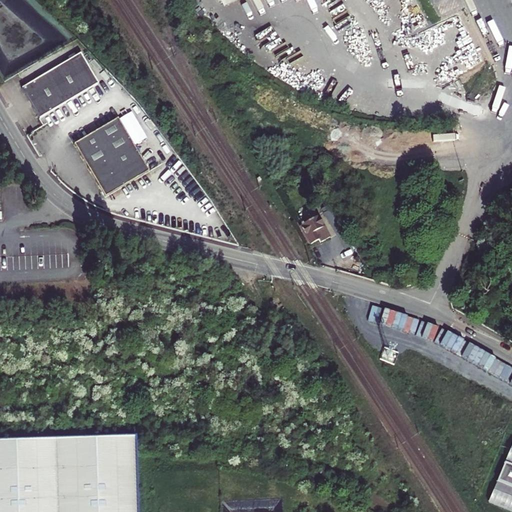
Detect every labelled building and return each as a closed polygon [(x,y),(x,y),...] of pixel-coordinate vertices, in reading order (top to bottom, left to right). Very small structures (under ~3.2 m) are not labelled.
[(39,119),(98,84),(80,54),(21,89),(39,119)] [(105,198),(148,172),(117,120),(74,145),(105,198)] [(328,205),(322,209),(324,213),(331,209),(328,205)] [(329,220),(335,217),(331,209),(324,213),(329,220)] [(311,244),(319,240),(320,243),(330,237),(318,216),(301,226),(311,244)] [(352,245),(335,217),(329,220),(345,249),(352,245)] [(137,511),(135,438),(0,442),(0,511),(137,511)] [(497,482),(511,487),(511,466),(504,463),(497,482)] [(511,511),(511,487),(497,482),(488,504),(511,511)]
